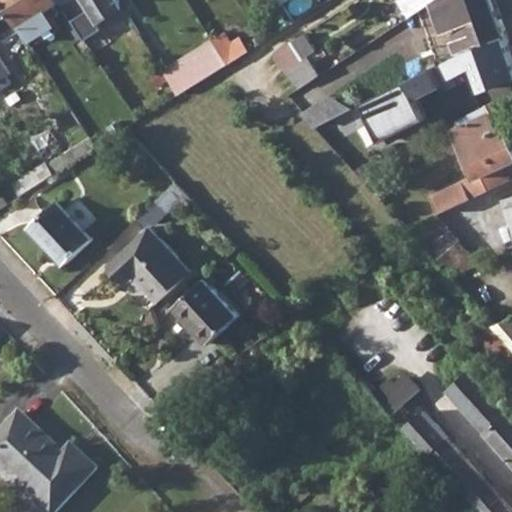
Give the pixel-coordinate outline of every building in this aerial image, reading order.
[(2,0),(0,0),(0,88),(1,90),(10,84),(6,78),(10,75),(0,58),(0,29),(7,39),(22,29),(2,0)] [(59,0),(2,0),(22,29),(30,43),(43,34),(34,19),(61,2),(59,0)] [(59,0),(61,2),(85,39),(95,32),(73,0),(83,0),(100,24),(124,8),(118,0),(59,0)] [(294,0),(278,0),(294,24),(305,17),(294,0)] [(407,0),(401,5),(409,17),(434,1),(435,0),(407,0)] [(435,0),(434,1),(446,31),(449,29),(458,54),(508,36),(494,0),(435,0)] [(225,32),(214,40),(216,41),(230,64),(248,53),(250,51),(241,37),(231,43),(225,32)] [(304,33),(300,36),(306,46),(311,43),(304,33)] [(276,59),(287,71),(304,59),(310,56),(317,52),(311,43),(306,46),(300,36),(292,41),(278,50),(276,59)] [(410,79),(409,80),(412,86),(370,108),(383,134),(375,138),(377,142),(428,117),(419,100),(432,92),(430,89),(480,64),(489,87),(511,79),(511,45),(508,36),(458,54),(432,68),(410,79)] [(216,41),(198,53),(212,76),(230,64),(216,41)] [(399,58),(410,79),(432,68),(421,46),(399,58)] [(304,59),(287,71),(302,88),(322,74),(310,56),(304,59)] [(307,113),(320,127),(346,113),(354,109),(335,93),(307,113)] [(494,101),(489,104),(500,128),(506,125),(494,101)] [(433,196),(441,212),(494,187),(511,179),(511,163),(511,162),(511,138),(506,125),(500,128),(489,104),(457,119),(461,126),(457,128),(479,174),(433,196)] [(91,137),(49,164),(56,175),(98,148),(91,137)] [(383,156),(355,170),(365,182),(389,170),(383,156)] [(49,164),(15,185),(22,196),(56,175),(49,164)] [(177,182),(158,200),(168,211),(177,202),(184,209),(194,199),(177,182)] [(0,199),(0,210),(8,205),(4,197),(0,199)] [(57,202),(32,227),(67,264),(93,239),(57,202)] [(437,215),(407,229),(451,277),(482,265),(437,215)] [(151,226),(111,265),(128,283),(136,275),(161,300),(194,270),(151,226)] [(405,272),(392,282),(396,285),(409,299),(420,289),(405,272)] [(206,277),(174,307),(208,345),(241,314),(206,277)] [(511,317),(494,325),(511,343),(511,317)] [(511,343),(494,325),(478,340),(511,377),(511,343)] [(389,355),(363,381),(394,415),(421,389),(389,355)] [(505,405),(464,360),(444,377),(444,378),(435,386),(445,397),(452,391),(483,425),(505,405)] [(511,412),(505,405),(483,425),(511,456),(511,412)] [(0,476),(18,494),(60,448),(21,412),(0,434),(0,476)] [(430,417),(412,434),(423,446),(441,430),(430,417)] [(441,430),(423,446),(440,465),(451,477),(469,459),(441,430)] [(60,448),(18,494),(32,507),(26,511),(59,511),(98,469),(74,446),(66,453),(60,448)] [(469,459),(451,477),(466,494),(482,511),(487,511),(503,498),(469,459)] [(482,511),(466,494),(446,511),(482,511)] [(511,511),(511,507),(503,498),(487,511),(511,511)]
